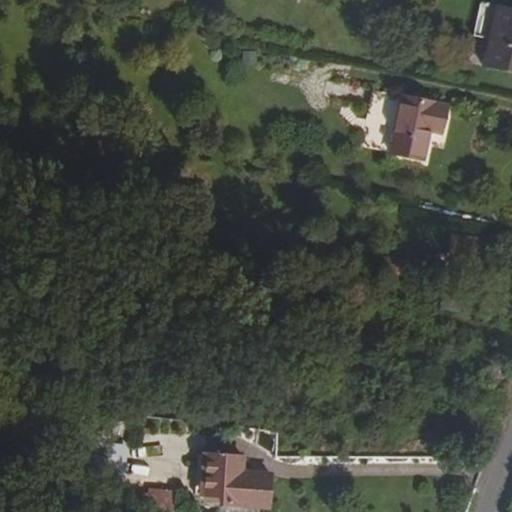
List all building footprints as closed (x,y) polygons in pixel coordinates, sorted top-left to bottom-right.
[(511,7),(496,5),(484,67),(511,72),(511,7)] [(446,105),(372,90),(360,146),(422,159),(428,131),(439,133),(446,105)] [(473,255),(455,253),(457,238),(452,238),(449,261),(472,264),(473,255)] [(455,253),(473,255),(472,264),(490,266),(493,243),(457,238),(455,253)] [(379,272),(403,276),(406,261),(382,256),(379,272)] [(445,300),(443,308),(475,314),(477,305),(445,300)] [(508,369),(490,364),(485,386),(504,390),(508,369)] [(204,454),(202,495),(220,497),(219,505),(267,508),(269,473),(241,471),(243,456),(204,454)] [(99,493),(98,504),(176,511),(177,494),(148,492),(148,497),(99,493)]
